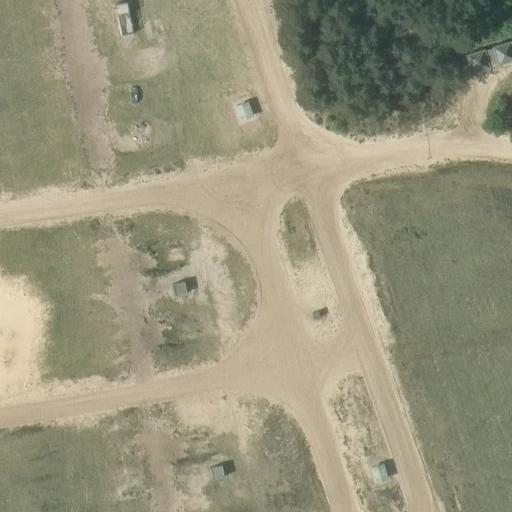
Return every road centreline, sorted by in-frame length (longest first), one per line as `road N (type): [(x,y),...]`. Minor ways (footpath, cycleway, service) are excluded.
road 1 (track): [(0,413),(369,352)]
road 2 (track): [(0,212),(305,166)]
road 3 (track): [(511,145),(463,139),(305,166)]
road 4 (unknown): [(337,511),(294,365)]
